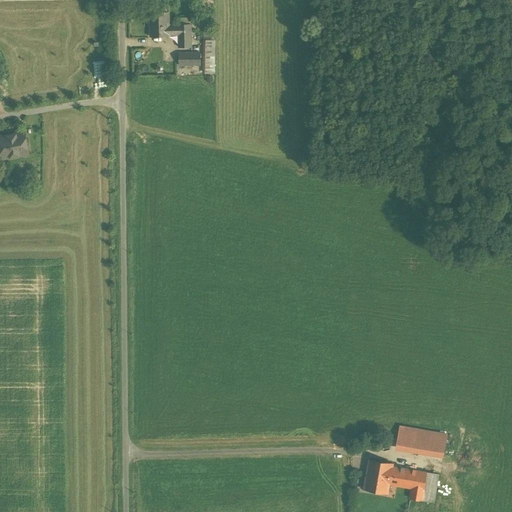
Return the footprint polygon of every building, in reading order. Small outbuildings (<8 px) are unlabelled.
[(169,35),(179,35),(178,25),(169,26),(168,13),(150,13),(151,37),(169,36),(169,35)] [(190,24),(178,25),(179,35),(179,47),(191,47),(190,24)] [(199,53),(179,54),(180,66),(200,66),(199,53)] [(24,133),(0,136),(0,145),(1,152),(2,158),(28,154),(24,133)] [(400,427),(396,450),(443,458),(447,435),(400,427)] [(364,489),(388,494),(390,482),(393,466),(393,463),(369,459),(364,489)] [(439,474),(393,466),(390,482),(393,482),(393,485),(412,488),(410,498),(434,502),(439,474)]
